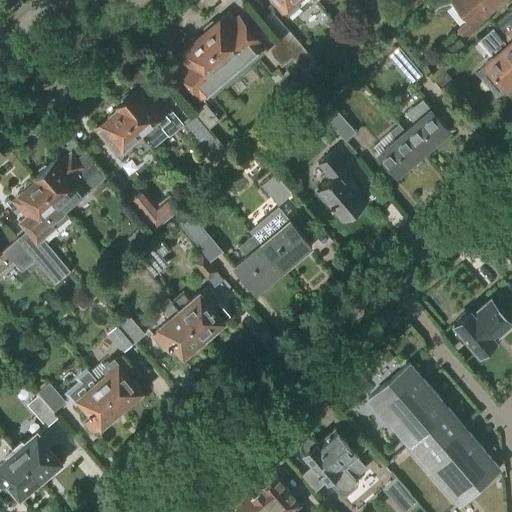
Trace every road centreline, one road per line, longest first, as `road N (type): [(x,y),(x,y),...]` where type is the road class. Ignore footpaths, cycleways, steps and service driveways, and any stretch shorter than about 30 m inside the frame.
road 1 (residential): [(124,511),(511,179)]
road 2 (residential): [(0,118),(139,0)]
